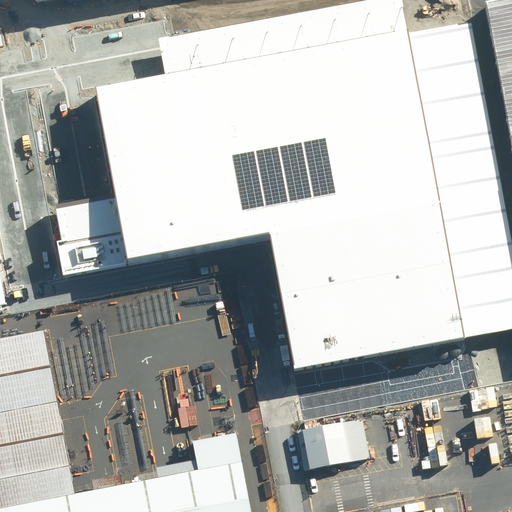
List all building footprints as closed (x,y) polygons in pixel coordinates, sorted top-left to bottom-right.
[(511,0),(495,0),(479,3),(511,173),(511,0)] [(50,219),(61,277),(261,239),(288,375),(511,331),(511,256),(468,29),(397,43),(391,11),(148,58),(154,87),(82,101),(103,209),(50,219)] [(0,309),(15,306),(0,229),(0,309)] [(40,333),(0,340),(0,511),(235,511),(227,469),(75,500),(40,333)] [(363,421),(298,431),(305,471),(370,460),(363,421)] [(444,440),(423,444),(430,478),(451,474),(444,440)] [(436,511),(435,502),(377,511),(436,511)]
